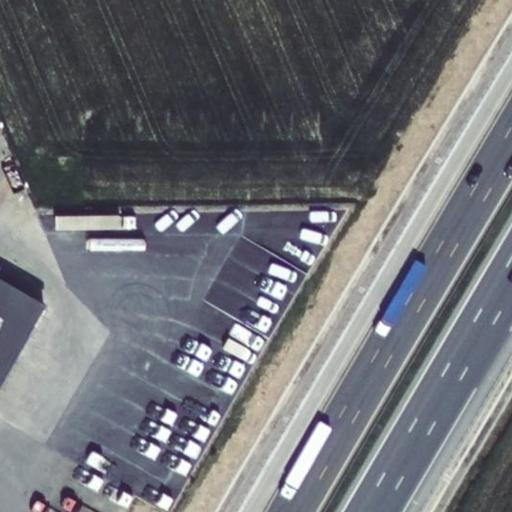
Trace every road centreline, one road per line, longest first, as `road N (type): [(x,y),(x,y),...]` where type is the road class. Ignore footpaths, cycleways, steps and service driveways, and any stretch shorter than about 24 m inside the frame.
road 1 (motorway): [(511,132),(289,511)]
road 2 (motorway): [(371,511),(511,274)]
